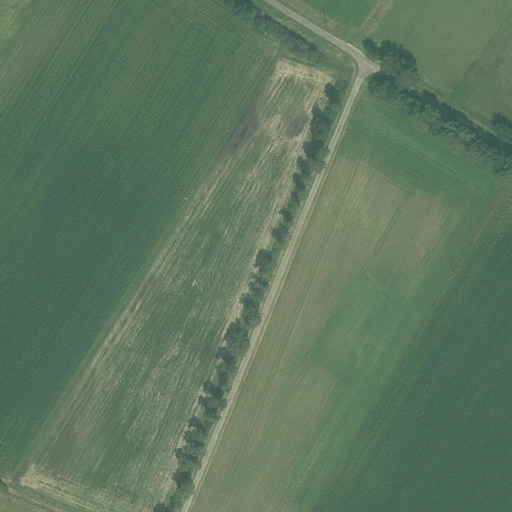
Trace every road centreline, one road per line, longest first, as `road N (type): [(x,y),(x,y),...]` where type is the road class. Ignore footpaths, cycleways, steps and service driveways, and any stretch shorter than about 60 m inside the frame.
road 1 (unclassified): [(368,63),(185,511)]
road 2 (unclassified): [(511,159),(368,63)]
